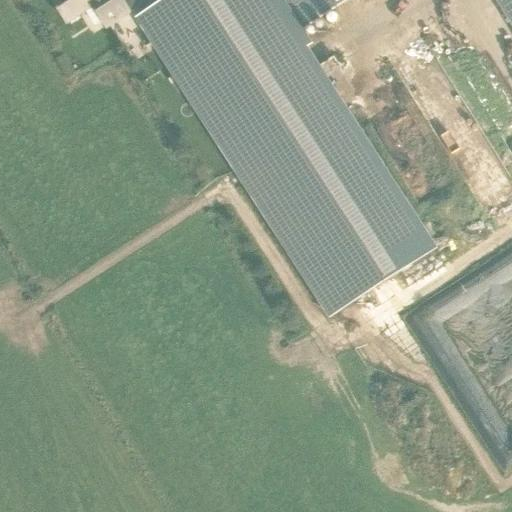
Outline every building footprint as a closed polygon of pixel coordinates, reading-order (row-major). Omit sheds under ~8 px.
[(50,0),(66,24),(91,8),(104,29),(142,5),(242,159),(233,165),(331,316),(432,251),(335,99),(327,105),(259,0),(50,0)] [(282,0),(302,31),(349,0),(282,0)] [(511,0),(497,0),(511,24),(511,0)] [(62,56),(74,48),(67,37),(55,45),(62,56)] [(506,145),(486,119),(476,127),(463,110),(434,133),(467,175),(506,145)]
